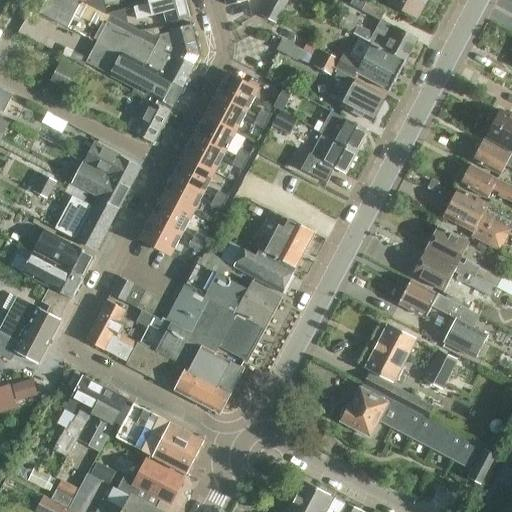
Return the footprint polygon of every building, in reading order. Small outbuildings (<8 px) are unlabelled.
[(47,0),(41,11),(70,27),(76,16),(83,3),(76,0),(47,0)] [(184,0),(163,0),(153,3),(134,7),(136,12),(139,11),(141,20),(164,14),(167,24),(189,19),(184,0)] [(269,0),(262,15),(276,23),(288,0),(269,0)] [(415,18),(424,0),(388,0),(387,3),(415,18)] [(385,12),(366,1),(361,11),(380,22),(385,12)] [(109,7),(103,4),(100,11),(105,14),(109,7)] [(124,11),(108,15),(111,17),(128,25),(124,11)] [(111,17),(97,44),(184,86),(199,58),(191,26),(170,31),(170,33),(159,35),(158,28),(139,31),(128,25),(111,17)] [(387,22),(379,36),(373,33),(373,34),(358,25),(357,27),(343,18),(339,26),(371,44),(405,61),(417,39),(387,22)] [(334,62),(341,45),(310,30),(302,47),(334,62)] [(282,40),(277,49),(297,60),(298,58),(307,63),(311,56),(282,40)] [(172,109),(184,86),(97,44),(87,63),(86,64),(172,109)] [(389,91),(405,61),(371,44),(359,67),(353,64),(354,61),(343,54),(339,60),(335,68),(354,78),(356,74),(389,91)] [(84,70),(63,59),(47,87),(69,99),(84,70)] [(353,87),(342,106),(371,122),(385,96),(336,69),(332,76),(353,87)] [(215,96),(247,112),(258,91),(226,75),(215,96)] [(280,93),(274,105),(280,109),(283,110),(292,93),(284,88),(281,92),(281,93),(280,93)] [(0,110),(8,96),(0,91),(0,110)] [(236,133),(247,112),(215,96),(204,116),(236,133)] [(127,131),(153,145),(170,112),(144,99),(127,131)] [(268,122),(271,115),(261,109),(257,117),(268,122)] [(280,109),(272,125),(289,135),(298,118),(283,110),(280,109)] [(511,117),(499,111),(486,136),(511,149),(511,117)] [(329,140),(355,154),(367,132),(330,112),(319,133),(329,140)] [(225,154),(236,133),(204,116),(193,137),(225,154)] [(264,130),(268,122),(257,117),(253,124),(264,130)] [(355,154),(329,140),(321,135),(310,155),(302,151),(294,167),(326,184),(334,169),(344,175),(355,154)] [(214,174),(225,154),(193,137),(183,158),(214,174)] [(511,155),(483,141),(472,161),(500,175),(504,166),(511,169),(511,155)] [(140,169),(119,157),(93,144),(82,165),(130,189),(140,169)] [(246,163),(250,156),(239,150),(235,158),(246,163)] [(203,195),(214,174),(183,158),(172,178),(203,195)] [(242,171),(246,163),(235,158),(231,165),(242,171)] [(98,198),(119,209),(130,189),(82,165),(72,184),(98,198)] [(511,186),(470,165),(460,184),(487,198),(491,190),(511,200),(511,199),(511,186)] [(34,192),(47,199),(56,183),(43,176),(34,192)] [(192,215),(203,195),(172,178),(161,199),(192,215)] [(496,244),(501,235),(503,231),(480,218),(487,204),(457,189),(443,216),(496,244)] [(214,198),(224,204),(228,196),(218,191),(214,198)] [(119,209),(98,198),(92,209),(72,199),(55,230),(96,252),(119,209)] [(220,211),(224,204),(214,198),(210,206),(220,211)] [(182,236),(192,215),(161,199),(150,219),(182,236)] [(313,234),(281,217),(269,240),(270,240),(267,246),(257,241),(254,248),(257,250),(254,256),(241,249),(231,267),(281,294),(313,234)] [(170,257),(182,236),(150,219),(139,240),(170,257)] [(511,283),(490,272),(466,259),(463,264),(458,262),(468,243),(437,227),(425,251),(485,282),(511,295),(511,283)] [(192,239),(203,245),(207,237),(196,232),(192,239)] [(37,249),(35,253),(83,278),(94,258),(50,235),(41,251),(37,249)] [(199,252),(203,245),(192,239),(188,247),(199,252)] [(480,241),(476,248),(484,252),(488,245),(487,244),(480,241)] [(511,295),(485,282),(425,251),(412,275),(443,291),(453,271),(458,274),(456,278),(491,297),(492,295),(499,299),(499,300),(511,306),(511,295)] [(83,278),(35,253),(23,274),(50,289),(71,300),(83,278)] [(511,258),(501,254),(499,259),(511,265),(511,258)] [(242,287),(244,283),(225,273),(225,272),(199,259),(166,321),(170,324),(194,336),(191,342),(214,355),(218,348),(245,362),(262,328),(278,299),(252,284),(248,291),(242,287)] [(109,294),(135,308),(143,291),(118,278),(109,294)] [(442,341),(474,358),(486,336),(470,327),(476,314),(410,279),(397,304),(424,318),(431,306),(454,319),(442,341)] [(37,364),(71,300),(50,289),(42,303),(50,308),(47,314),(18,299),(0,331),(0,332),(20,343),(15,352),(37,364)] [(117,342),(119,337),(117,336),(123,324),(119,322),(124,311),(106,301),(85,341),(126,363),(133,350),(117,342)] [(142,312),(136,322),(145,327),(151,316),(142,312)] [(241,369),(214,355),(191,342),(194,336),(170,324),(155,352),(161,355),(173,361),(185,368),(173,391),(218,415),(230,391),(229,391),(241,369)] [(364,367),(393,382),(415,339),(386,324),(364,367)] [(133,350),(125,366),(137,372),(150,349),(137,342),(133,350)] [(150,349),(137,372),(149,379),(161,355),(155,352),(150,349)] [(423,379),(441,388),(456,360),(438,350),(423,379)] [(161,355),(149,379),(161,385),(173,361),(161,355)] [(173,361),(161,385),(173,391),(185,368),(173,361)] [(80,434),(93,409),(104,388),(82,377),(64,410),(75,416),(72,423),(71,422),(67,429),(64,428),(52,450),(67,458),(80,434)] [(32,379),(11,385),(16,401),(37,395),(32,379)] [(383,380),(377,392),(391,399),(401,404),(407,392),(383,380)] [(8,384),(0,386),(0,412),(15,408),(8,384)] [(380,420),(381,417),(392,423),(391,424),(475,467),(469,478),(480,483),(496,453),(401,404),(391,399),(390,400),(362,385),(351,405),(348,404),(339,421),(368,436),(377,419),(380,420)] [(100,452),(110,434),(117,421),(114,420),(125,400),(104,388),(93,409),(107,416),(90,447),(100,452)] [(204,442),(133,404),(115,438),(186,476),(204,442)] [(490,422),(489,426),(491,429),(493,432),(497,432),(500,431),(503,428),(503,424),(502,421),(499,419),(495,418),(492,419),(490,422)] [(323,433),(316,447),(328,453),(334,439),(323,433)] [(117,490),(131,497),(133,499),(139,489),(170,505),(184,479),(146,459),(134,483),(123,478),(117,490)] [(90,474),(110,484),(116,472),(97,462),(90,474)] [(13,473),(49,492),(55,479),(51,477),(34,468),(31,474),(26,472),(28,470),(17,464),(13,473)] [(89,476),(84,486),(89,489),(97,487),(98,480),(89,476)] [(61,481),(51,500),(66,508),(76,489),(61,481)] [(347,506),(334,499),(304,483),(288,511),(332,511),(333,511),(359,511),(347,505),(347,506)] [(511,511),(511,493),(501,511),(511,511)] [(69,510),(73,511),(84,511),(89,502),(77,496),(69,510)] [(73,511),(69,510),(66,508),(51,500),(44,497),(36,511),(37,511),(73,511)] [(158,511),(133,499),(131,497),(122,511),(103,502),(97,511),(158,511)]
